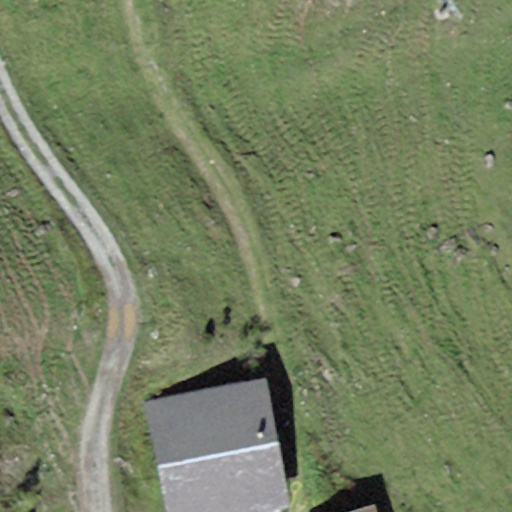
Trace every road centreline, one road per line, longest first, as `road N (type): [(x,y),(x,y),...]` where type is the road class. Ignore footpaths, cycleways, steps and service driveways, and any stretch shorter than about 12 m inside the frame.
road 1 (track): [(295,511),(252,288),(225,210),(134,48),(122,0)]
road 2 (track): [(86,511),(117,241),(0,94)]
